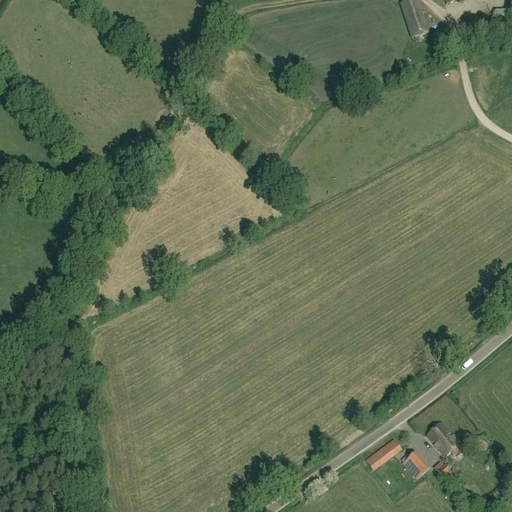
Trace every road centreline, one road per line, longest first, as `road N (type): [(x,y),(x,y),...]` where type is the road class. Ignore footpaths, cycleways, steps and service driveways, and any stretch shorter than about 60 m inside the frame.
road 1 (track): [(0,340),(36,303),(90,207),(122,183),(226,22),(270,0)]
road 2 (unclassified): [(265,511),(511,326)]
road 3 (track): [(511,138),(475,109),(454,30),(423,0)]
